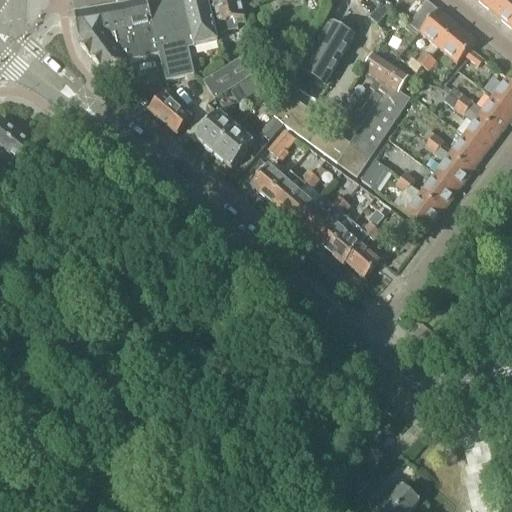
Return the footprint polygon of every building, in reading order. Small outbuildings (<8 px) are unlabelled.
[(182,0),(159,0),(146,3),(151,27),(159,58),(165,84),(194,78),(188,50),(195,49),(182,0)] [(209,7),(207,0),(182,0),(195,49),(218,43),(209,7)] [(243,26),(237,0),(207,0),(209,7),(213,7),(220,36),(238,32),(237,27),(243,26)] [(237,0),(243,26),(253,24),(248,4),(259,0),(291,0),(292,0),(321,0),(323,2),(325,0),(237,0)] [(369,0),(379,8),(386,0),(369,0)] [(508,0),(477,0),(476,2),(494,17),(508,0)] [(511,0),(508,0),(494,17),(511,32),(511,0)] [(151,27),(146,3),(145,2),(122,8),(128,32),(151,27)] [(418,35),(437,13),(426,4),(404,31),(414,40),(418,35)] [(128,32),(122,8),(121,8),(74,16),(80,48),(101,71),(159,58),(151,27),(128,32)] [(437,13),(418,35),(431,46),(416,64),(429,74),(436,65),(430,60),(437,51),(439,52),(458,30),(437,13)] [(301,74),(324,87),(352,38),(330,25),(301,74)] [(475,44),(458,30),(439,52),(456,67),(463,58),(478,69),(483,63),(469,52),(475,44)] [(202,83),(213,101),(229,92),(243,83),(257,74),(251,53),(202,83)] [(349,147),(336,164),(356,178),(369,160),(397,119),(408,102),(396,95),(408,78),(392,68),(373,56),(362,72),(376,81),(369,91),(373,94),(372,95),(373,95),(352,127),(359,132),(349,147)] [(491,99),(511,115),(511,84),(506,80),(491,99)] [(243,83),(229,92),(238,106),(259,93),(253,84),(247,88),(243,83)] [(147,112),(176,136),(191,119),(167,99),(170,95),(165,91),(147,112)] [(511,120),(511,115),(491,99),(481,112),(452,91),(448,97),(500,136),(511,120)] [(283,95),(269,116),(274,119),(284,126),(296,135),(336,164),(349,147),(325,129),(327,127),(283,95)] [(500,136),(448,97),(443,104),(472,125),(462,138),(486,155),(500,136)] [(213,156),(235,130),(217,115),(195,140),(213,156)] [(274,119),(259,136),(268,144),(284,126),(275,120),(274,119)] [(32,147),(0,121),(0,149),(19,164),(32,147)] [(268,144),(261,152),(273,162),(275,159),(281,164),(288,156),(282,151),(296,135),(284,126),(268,144)] [(253,145),(235,130),(213,156),(231,171),(253,145)] [(429,143),(439,150),(444,144),(428,133),(423,140),(428,144),(429,143)] [(452,151),(448,157),(471,175),(486,155),(462,138),(452,151)] [(429,143),(428,144),(424,150),(442,164),(433,176),(457,194),(471,175),(448,157),(439,150),(429,143)] [(319,159),(308,173),(313,177),(325,164),(319,159)] [(361,183),(370,189),(375,194),(389,174),(374,164),(361,183)] [(267,168),(250,188),(265,201),(282,182),(267,168)] [(282,182),(265,201),(281,215),(298,195),(305,187),(299,182),(290,174),(283,182),(282,182)] [(401,182),(410,189),(415,182),(405,175),(401,182)] [(433,176),(419,196),(442,213),(457,194),(433,176)] [(313,177),(306,186),(312,191),(319,183),(313,177)] [(410,189),(401,182),(395,189),(402,194),(393,207),(428,233),(442,213),(419,196),(410,189)] [(298,195),(281,215),(296,227),(313,208),(298,195)] [(313,208),(296,227),(311,240),(328,221),(329,222),(337,213),(331,208),(322,199),(313,208)] [(331,208),(337,213),(344,204),(339,200),(331,208)] [(344,204),(337,213),(342,217),(350,209),(344,204)] [(328,221),(311,240),(327,254),(351,225),(342,217),(337,213),(329,222),(328,221)] [(351,225),(327,254),(343,267),(345,265),(359,248),(367,239),(351,225)] [(369,225),(362,234),(367,239),(375,230),(369,225)] [(375,230),(367,239),(373,244),(380,235),(375,230)] [(359,248),(345,265),(363,281),(378,264),(359,248)] [(356,475),(344,489),(356,500),(368,486),(356,475)] [(391,478),(364,507),(369,511),(412,511),(420,504),(391,478)]
